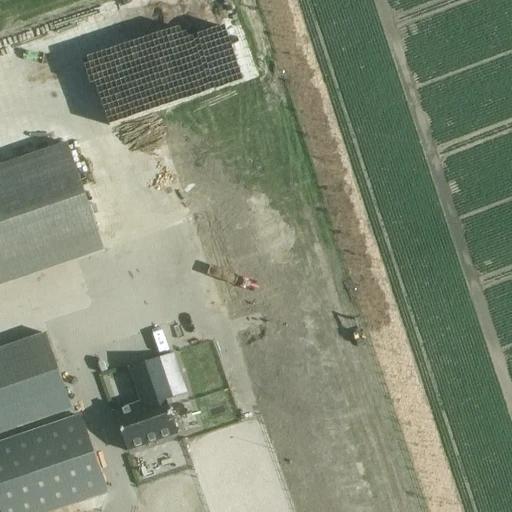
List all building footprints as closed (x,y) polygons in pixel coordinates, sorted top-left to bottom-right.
[(0,287),(105,251),(68,144),(0,167),(0,287)] [(0,433),(69,410),(44,335),(0,350),(0,433)] [(81,344),(94,377),(111,371),(99,338),(81,344)] [(162,396),(183,389),(172,356),(128,371),(140,404),(111,414),(124,453),(175,436),(162,396)] [(0,511),(45,511),(104,493),(79,417),(0,443),(0,511)] [(145,481),(151,503),(161,501),(154,478),(145,481)]
